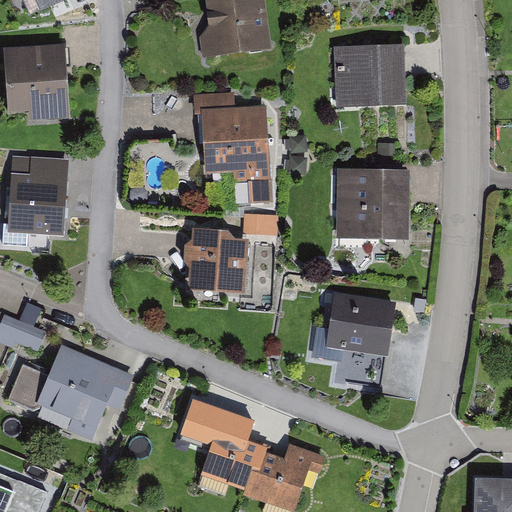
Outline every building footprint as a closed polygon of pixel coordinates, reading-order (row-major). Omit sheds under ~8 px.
[(201,39),(203,61),(272,54),(266,0),(265,0),(204,0),(208,31),(201,39)] [(61,44),(4,48),(8,105),(64,101),(61,44)] [(399,45),(335,47),(336,100),(401,98),(399,45)] [(229,108),(228,93),(195,95),(196,113),(202,112),(206,167),(233,165),(234,183),(247,182),(248,196),(268,195),(263,123),(259,123),(258,106),(229,108)] [(63,157),(12,155),(9,219),(25,220),(24,227),(60,229),(63,157)] [(402,171),(341,171),(341,228),(403,228),(402,171)] [(247,214),(247,235),(281,235),(281,214),(247,214)] [(191,260),(191,279),(240,286),(242,241),(226,238),(217,232),(193,229),(193,239),(187,239),(186,257),(191,260)] [(391,301),(333,293),(327,341),(384,349),(391,301)] [(0,334),(10,339),(16,322),(1,317),(0,319),(0,334)] [(40,331),(22,323),(17,337),(35,345),(40,331)] [(21,361),(6,395),(36,409),(39,398),(94,422),(103,396),(120,403),(128,377),(60,347),(49,373),(21,361)] [(379,385),(382,354),(341,351),(339,382),(379,385)] [(240,421),(210,411),(205,425),(217,430),(203,470),(247,485),(259,450),(261,443),(235,434),(240,421)] [(247,485),(245,491),(289,506),(303,463),(315,467),(320,454),(289,443),(283,459),(259,450),(247,485)] [(511,511),(511,484),(475,483),(474,511),(511,511)] [(15,487),(11,499),(0,495),(0,511),(50,511),(54,501),(15,487)]
